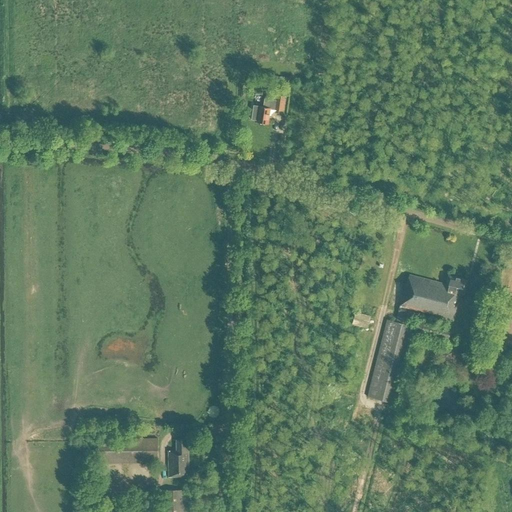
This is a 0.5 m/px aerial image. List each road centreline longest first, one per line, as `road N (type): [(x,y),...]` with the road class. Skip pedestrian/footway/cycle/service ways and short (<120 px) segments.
road 1 (unclassified): [(511,241),(229,162),(0,138)]
road 2 (track): [(10,138),(8,0)]
